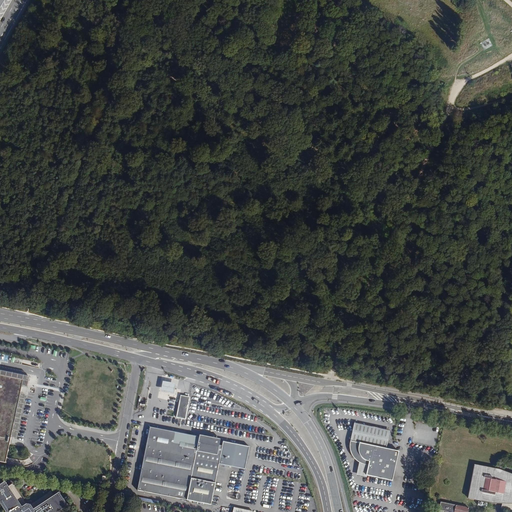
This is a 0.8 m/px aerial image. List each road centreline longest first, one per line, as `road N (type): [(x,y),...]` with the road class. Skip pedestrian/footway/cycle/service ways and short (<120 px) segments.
road 1 (track): [(144,0),(123,53),(511,251)]
road 2 (track): [(309,398),(334,370),(449,107)]
road 3 (track): [(25,313),(123,53)]
road 4 (secondary): [(160,364),(242,393),(277,417),(316,470),(327,511)]
road 5 (secondary): [(511,419),(290,376)]
road 6 (secondary): [(298,402),(335,396),(511,424)]
road 7 (secondary): [(180,354),(0,317)]
road 8 (unclassified): [(138,358),(111,511)]
road 9 (secondary): [(0,326),(138,358)]
road 10 (secondary): [(160,364),(230,380),(277,408),(291,404)]
